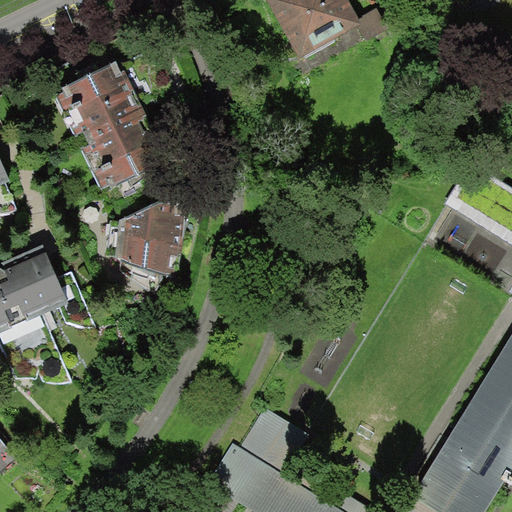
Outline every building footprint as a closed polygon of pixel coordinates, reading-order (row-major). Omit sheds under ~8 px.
[(366,39),(384,29),(374,11),(356,21),(343,0),(270,0),(301,54),(302,53),(304,56),(334,40),(332,36),(356,23),(366,39)] [(173,102),(155,65),(162,61),(154,45),(143,50),(144,52),(117,65),(115,61),(98,70),(95,64),(82,70),(76,74),(79,79),(61,88),(111,188),(147,171),(165,162),(135,101),(140,99),(142,101),(146,99),(151,101),(159,103),(166,103),(173,102)] [(0,212),(6,213),(16,209),(4,181),(9,179),(0,159),(0,212)] [(511,192),(471,167),(454,195),(511,231),(511,192)] [(163,199),(161,199),(159,195),(147,171),(111,188),(111,189),(106,191),(122,218),(119,220),(115,257),(153,276),(146,289),(155,293),(164,275),(172,278),(181,200),(169,201),(167,199),(165,199),(163,199)] [(43,246),(2,264),(5,271),(4,271),(3,270),(2,269),(1,268),(0,267),(0,342),(16,378),(27,377),(36,378),(38,371),(43,380),(52,383),(62,383),(71,381),(41,312),(59,305),(66,322),(83,327),(91,327),(95,326),(71,271),(57,278),(43,246)] [(511,338),(416,494),(419,496),(409,511),(372,511),(289,461),(306,435),(266,410),(240,451),(233,446),(212,480),(263,511),(431,511),(435,506),(445,511),(469,511),(472,507),(494,472),(502,477),(511,461),(511,338)]
